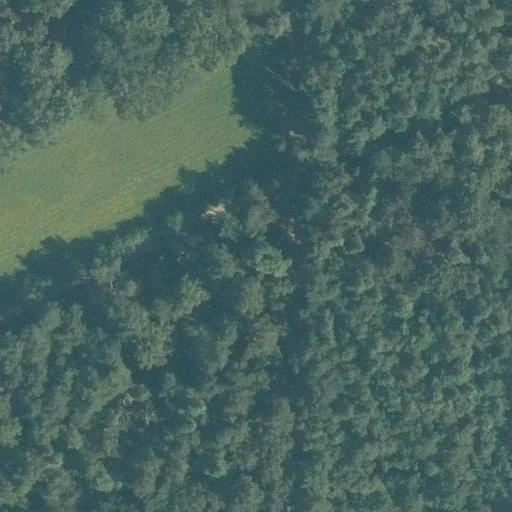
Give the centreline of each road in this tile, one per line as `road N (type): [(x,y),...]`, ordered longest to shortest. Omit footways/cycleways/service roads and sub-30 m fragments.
road 1 (track): [(289,511),(291,0)]
road 2 (track): [(317,159),(0,311)]
road 3 (track): [(511,64),(317,159)]
